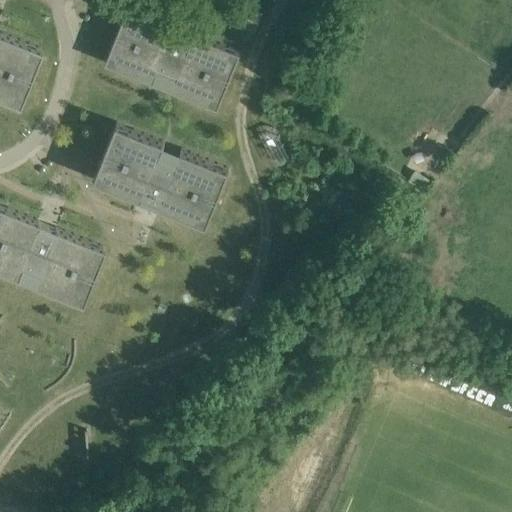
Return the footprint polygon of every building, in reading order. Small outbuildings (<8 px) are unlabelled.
[(254,33),(263,12),(244,4),(235,26),(254,33)] [(175,25),(127,6),(105,61),(218,107),(240,51),(192,32),(187,44),(178,40),(175,49),(166,46),(175,25)] [(0,97),(16,103),(38,48),(0,32),(0,97)] [(117,121),(94,177),(206,222),(229,166),(117,121)] [(38,220),(0,205),(0,269),(81,302),(103,247),(55,227),(50,239),(42,236),(38,244),(30,241),(38,220)]
